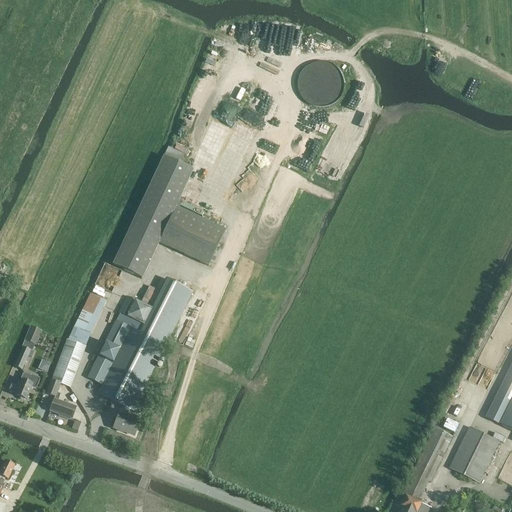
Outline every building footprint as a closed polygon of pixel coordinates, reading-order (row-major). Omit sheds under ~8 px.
[(284,77),(277,90),(284,93),(290,81),(284,77)] [(229,103),(201,162),(215,168),(248,98),(243,96),(238,107),(229,103)] [(259,143),(274,106),(257,100),(243,136),(259,143)] [(237,138),(226,158),(245,168),(255,147),(237,138)] [(226,229),(176,206),(193,171),(163,157),(114,266),(143,280),(159,243),(208,266),(226,229)] [(132,411),(165,346),(192,292),(167,280),(140,334),(116,322),(88,379),(102,386),(98,394),(123,407),(121,413),(119,412),(113,428),(134,436),(140,421),(127,416),(130,410),(132,411)] [(34,353),(32,352),(35,345),(36,345),(42,331),(31,327),(14,367),(22,370),(28,356),(32,358),(34,353)] [(51,381),(60,384),(71,388),(86,347),(80,345),(69,340),(67,340),(51,381)] [(511,367),(489,414),(486,413),(477,431),(500,442),(498,446),(511,452),(511,367)] [(40,380),(24,374),(21,381),(21,380),(18,388),(11,385),(9,391),(15,394),(15,396),(26,400),(32,387),(36,388),(40,380)] [(60,384),(51,381),(47,394),(55,397),(50,411),(65,417),(64,418),(69,420),(70,418),(72,419),(76,407),(59,400),(61,394),(58,393),(60,384)] [(456,433),(460,424),(448,419),(445,428),(456,433)] [(450,469),(480,484),(498,446),(500,442),(477,431),(470,427),(450,469)] [(401,507),(398,511),(430,511),(432,508),(420,503),(429,482),(431,483),(453,437),(436,428),(403,494),(408,496),(403,507),(401,507)] [(2,487),(5,479),(8,481),(15,466),(5,461),(0,471),(0,496),(4,488),(2,487)]
